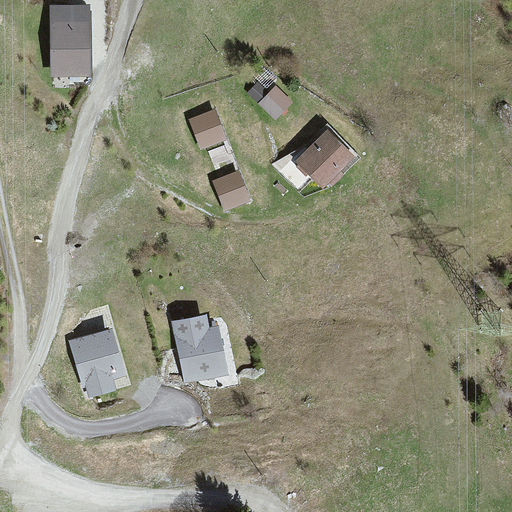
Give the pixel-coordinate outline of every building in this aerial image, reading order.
[(75,19),(39,22),(43,79),(79,76),(75,19)] [(272,88),(254,104),(270,123),(289,107),(272,88)] [(217,105),(190,115),(200,146),(228,136),(217,105)] [(323,130),(290,160),(316,188),(348,157),(323,130)] [(224,207),(251,198),(241,167),(214,176),(224,207)] [(198,314),(164,322),(179,385),(220,375),(208,327),(201,328),(198,314)] [(104,329),(62,342),(79,400),(108,391),(105,380),(118,377),(104,329)]
